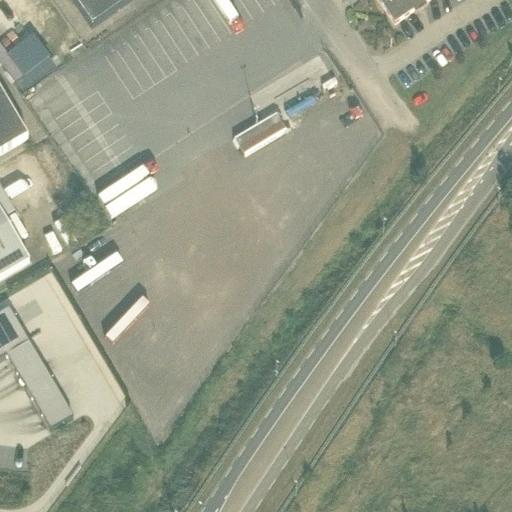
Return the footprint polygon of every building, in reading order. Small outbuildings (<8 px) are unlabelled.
[(70,0),(92,30),(135,0),(70,0)] [(192,0),(193,36),(230,35),(229,0),(192,0)] [(266,0),(230,0),(231,20),(262,20),(262,3),(267,3),(266,0)] [(376,0),(394,26),(432,0),(376,0)] [(2,60),(19,84),(52,60),(35,36),(2,60)] [(0,93),(0,156),(27,141),(0,93)] [(0,281),(29,264),(0,214),(0,281)] [(21,332),(9,313),(0,318),(0,364),(7,361),(30,347),(21,332)] [(73,423),(30,347),(7,361),(51,436),(73,423)]
